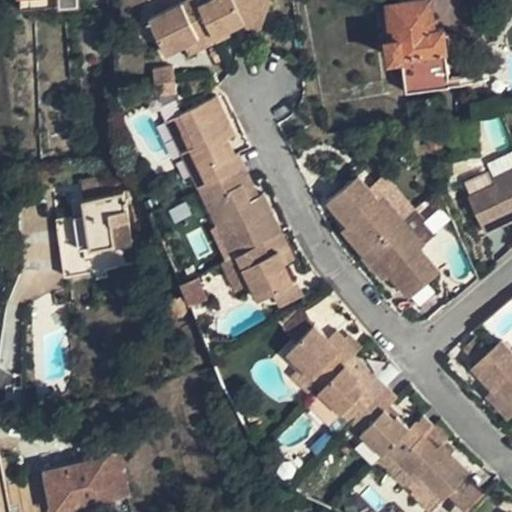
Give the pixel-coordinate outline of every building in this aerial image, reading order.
[(67,12),(67,0),(48,0),(49,12),(67,12)] [(222,31),(238,23),(243,30),(255,33),(264,3),(262,2),(262,0),(227,0),(228,0),(227,0),(203,0),(192,5),(190,0),(145,20),(161,54),(179,46),(191,41),(195,50),(210,43),(208,37),(222,31)] [(398,79),(444,70),(439,30),(433,31),(427,0),(425,0),(380,7),(386,37),(380,39),(384,58),(395,56),(398,79)] [(208,37),(210,43),(225,37),(222,31),(208,37)] [(191,41),(179,46),(184,55),(195,50),(191,41)] [(148,69),(151,98),(171,95),(171,93),(168,67),(148,69)] [(177,156),(227,260),(217,265),(221,273),(231,294),(246,286),(254,304),(268,297),(289,287),(281,270),(276,258),(286,253),(260,198),(254,200),(246,204),(238,188),(247,184),(234,157),(231,158),(224,161),(217,145),(223,142),(229,138),(211,100),(176,116),(192,149),(177,156)] [(192,149),(176,116),(161,124),(177,156),(192,149)] [(422,150),(435,149),(435,133),(422,134),(422,150)] [(217,145),(224,161),(231,158),(223,142),(217,145)] [(511,169),(489,180),(491,186),(465,198),(481,234),(511,220),(511,219),(510,214),(511,212),(511,169)] [(101,195),(99,177),(72,180),(74,198),(101,195)] [(405,301),(436,274),(417,252),(421,248),(378,197),(373,201),(353,178),(323,204),(343,228),(345,230),(350,227),(354,232),(344,241),(373,274),(383,267),(387,273),(384,275),(387,278),(405,301)] [(238,188),(246,204),(254,200),(247,184),(238,188)] [(81,273),(79,248),(103,245),(103,248),(121,246),(115,194),(101,195),(74,198),(75,215),(46,218),(52,276),(81,273)] [(350,227),(345,230),(343,228),(338,233),(344,241),(354,232),(350,227)] [(286,253),(276,258),(281,270),(292,264),(286,253)] [(383,267),(373,274),(380,283),(387,278),(384,275),(387,273),(383,267)] [(289,287),(268,297),(275,312),(297,302),(289,287)] [(294,344),(311,327),(300,311),(281,332),(294,344)] [(347,427),(381,459),(385,456),(388,459),(410,480),(414,476),(442,503),(446,499),(462,483),(467,478),(438,450),(434,454),(421,442),(425,438),(431,432),(419,420),(407,432),(395,420),(391,424),(380,413),(392,400),(373,382),(368,388),(361,395),(351,385),(355,381),(342,368),(354,355),(342,344),(335,351),(325,341),(311,327),(294,344),(285,355),(321,389),(310,401),(305,406),(328,428),(338,418),(343,423),(347,427)] [(335,351),(342,344),(331,333),(325,341),(335,351)] [(473,369),(486,357),(473,344),(461,355),(473,369)] [(507,422),(511,418),(511,357),(500,344),(486,357),(473,369),(470,371),(492,395),(496,392),(501,398),(497,401),(492,406),(507,422)] [(321,389),(285,355),(279,360),(284,365),(294,375),(288,380),(310,401),(321,389)] [(361,395),(368,388),(357,378),(355,381),(351,385),(361,395)] [(496,392),(492,395),(497,401),(501,398),(496,392)] [(347,427),(343,423),(333,433),(334,434),(338,437),(347,427)] [(434,454),(438,450),(425,438),(421,442),(434,454)] [(122,501),(113,452),(107,454),(107,457),(82,462),(90,506),(122,501)] [(39,470),(47,511),(60,511),(90,506),(82,462),(39,470)] [(462,483),(446,499),(459,511),(464,511),(465,511),(478,498),(462,483)] [(354,511),(352,503),(341,505),(342,511),(354,511)]
